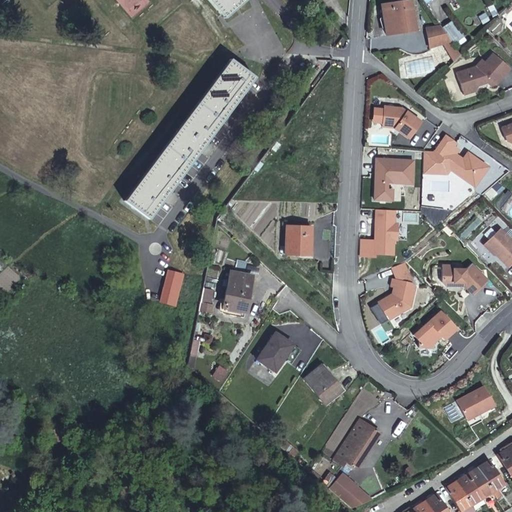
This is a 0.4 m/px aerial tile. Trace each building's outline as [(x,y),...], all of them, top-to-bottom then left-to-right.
[(116,0),(132,18),(150,2),(148,0),(116,0)] [(243,0),(206,0),(223,18),(243,0)] [(410,2),(380,5),(384,34),(414,30),(410,2)] [(494,9),(489,11),(492,18),(497,16),(494,9)] [(480,24),(488,21),(485,14),(477,17),(480,24)] [(440,25),(451,41),(459,35),(448,19),(440,25)] [(451,41),(440,26),(427,29),(430,47),(452,43),(451,41)] [(452,43),(437,46),(449,66),(460,55),(452,43)] [(462,91),(477,86),(479,83),(484,81),(490,86),(493,82),(496,84),(510,68),(493,53),(485,62),(481,59),(475,67),(456,73),(462,90),(462,91)] [(252,79),(225,59),(123,201),(151,221),(252,79)] [(388,106),(385,124),(393,125),(397,128),(397,129),(411,140),(424,123),(406,109),(388,106)] [(511,124),(501,129),(506,141),(511,143),(511,124)] [(426,153),(425,174),(448,175),(453,169),(457,172),(455,173),(475,188),(489,169),(470,154),(463,163),(460,160),(461,158),(458,155),(461,151),(456,148),(458,145),(448,137),(436,154),(426,153)] [(413,184),(415,161),(378,158),(377,174),(378,174),(378,179),(376,179),(375,199),(393,200),(393,189),(388,189),(388,182),(413,184)] [(395,211),(377,210),(376,219),(378,220),(377,223),(376,223),(374,240),(360,239),(359,255),(373,256),(373,253),(392,255),(393,240),(396,240),(398,224),(394,224),(395,211)] [(307,233),(308,224),(286,223),(285,251),(310,252),(311,233),(307,233)] [(511,266),(511,236),(505,229),(488,244),(510,268),(511,266)] [(403,261),(391,266),(397,279),(411,283),(412,284),(403,261)] [(453,267),(441,266),(440,282),(444,286),(452,287),(452,283),(462,284),(462,287),(469,295),(484,282),(469,265),(464,270),(453,270),(453,267)] [(250,276),(228,272),(222,303),(244,307),(250,276)] [(397,279),(392,278),(390,286),(393,287),(392,293),(391,297),(388,299),(386,296),(377,302),(370,306),(379,323),(387,319),(409,307),(415,286),(412,284),(411,283),(397,279)] [(197,310),(209,313),(214,291),(202,288),(197,310)] [(439,310),(412,333),(417,339),(416,346),(431,347),(431,341),(438,335),(442,339),(454,329),(439,310)] [(291,343),(274,331),(256,357),(273,369),(291,343)] [(340,388),(320,363),(303,377),(323,402),(340,388)] [(217,364),(209,375),(218,381),(226,370),(217,364)] [(483,385),(456,401),(465,417),(476,411),(478,414),(494,405),(483,385)] [(476,411),(465,417),(466,420),(478,414),(476,411)] [(378,432),(358,419),(347,436),(349,437),(334,459),(343,465),(345,462),(355,468),(378,432)] [(277,433),(272,438),(292,455),(297,450),(277,433)] [(510,443),(501,449),(502,451),(498,453),(511,475),(511,444),(511,445),(510,443)] [(298,453),(295,457),(304,465),(307,461),(298,453)] [(461,474),(448,482),(448,484),(444,487),(459,511),(471,511),(473,511),(468,504),(493,488),(497,495),(502,491),(498,485),(502,483),(488,460),(483,462),(482,460),(473,466),(474,468),(462,475),(461,474)] [(328,487),(351,507),(364,492),(342,472),(328,487)] [(447,482),(448,482),(461,474),(461,473),(447,482)] [(364,492),(351,507),(371,498),(364,492)] [(445,511),(434,493),(431,495),(430,493),(413,504),(414,506),(409,508),(408,507),(399,511),(445,511)] [(412,503),(413,504),(430,493),(429,493),(412,503)]
